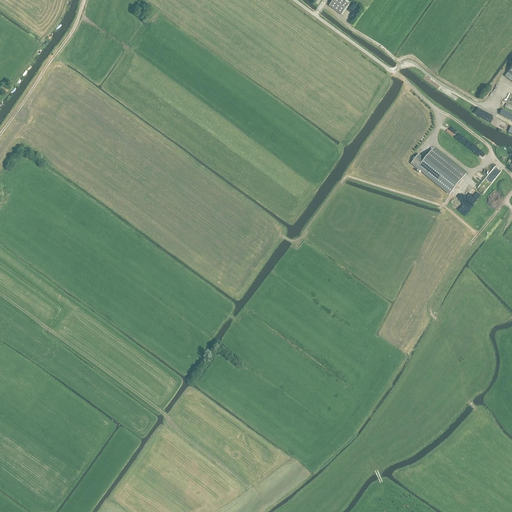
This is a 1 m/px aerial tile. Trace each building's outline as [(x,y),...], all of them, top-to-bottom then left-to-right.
[(339,0),(333,0),(329,6),(342,15),(348,6),(339,0)] [(499,100),(499,99),(499,98),(499,96),(498,95),(498,94),(497,94),(496,93),(494,92),(493,92),(491,92),(490,93),(489,94),(488,95),(487,96),(487,97),(486,98),(486,100),(487,101),(487,102),(488,103),(489,104),(490,104),(492,105),(494,105),(495,105),(496,104),(497,104),(498,102),(499,101),(499,100)] [(500,115),(511,120),(511,106),(507,104),(505,108),(511,111),(511,114),(502,109),(500,115)] [(507,132),(510,126),(486,114),(483,120),(507,132)] [(416,157),(411,163),(412,164),(450,194),(466,175),(434,149),(422,162),(416,157)]
